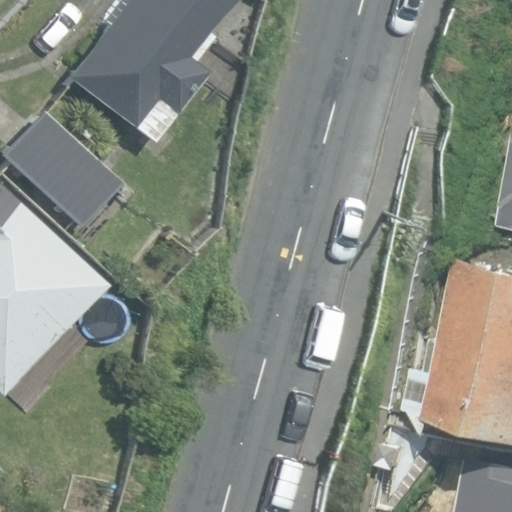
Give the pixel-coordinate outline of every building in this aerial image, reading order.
[(116,0),(62,71),(147,136),(201,67),(188,57),(208,32),(201,27),(222,0),(116,0)] [(0,146),(0,157),(71,224),(114,177),(36,107),(0,146)] [(0,382),(96,278),(0,189),(0,382)] [(433,414),(511,428),(511,263),(463,255),(448,335),(438,333),(431,371),(441,373),(433,414)] [(511,511),(511,453),(474,447),(463,511),(511,511)]
